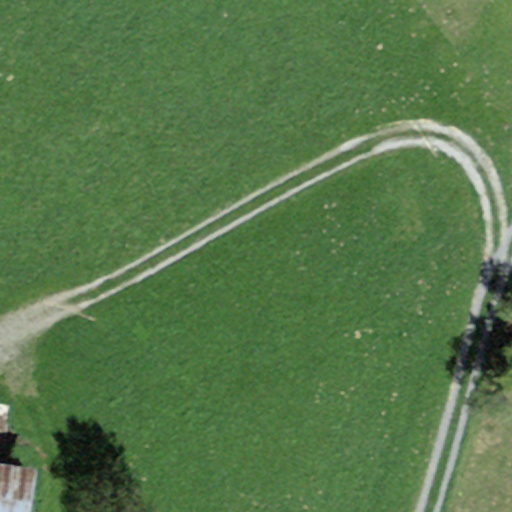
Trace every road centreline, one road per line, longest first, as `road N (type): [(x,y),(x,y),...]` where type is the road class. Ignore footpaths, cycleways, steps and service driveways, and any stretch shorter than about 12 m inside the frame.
road 1 (track): [(0,334),(401,133),(453,139),(484,174),(506,255)]
road 2 (track): [(511,241),(430,511)]
